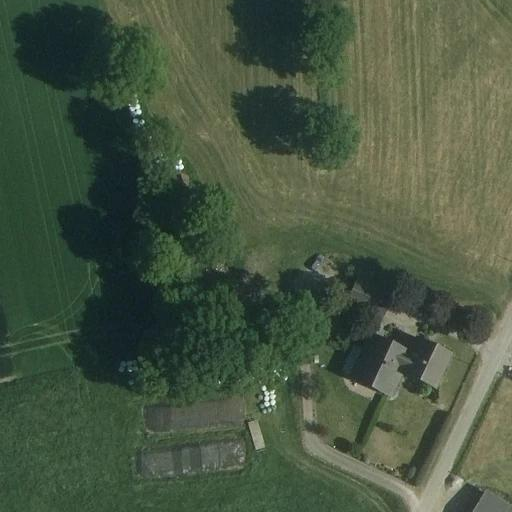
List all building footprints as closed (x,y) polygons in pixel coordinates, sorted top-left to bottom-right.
[(179,175),(154,181),(167,240),(192,234),(179,175)] [(389,296),(357,280),(346,304),(378,319),(389,296)] [(370,337),(350,379),(385,395),(396,372),(399,373),(407,355),(370,337)] [(449,355),(415,339),(407,355),(399,373),(399,374),(432,390),(449,355)] [(511,511),(484,494),(472,511),(511,511)]
